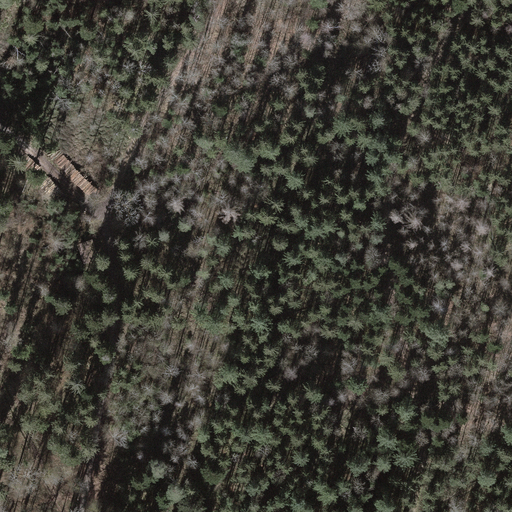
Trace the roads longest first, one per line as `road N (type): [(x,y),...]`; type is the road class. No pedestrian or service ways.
road 1 (track): [(82,511),(114,319),(106,205),(151,111),(225,0)]
road 2 (track): [(474,0),(425,67),(387,181),(388,269),(421,442),(410,511)]
road 3 (track): [(107,221),(0,126)]
